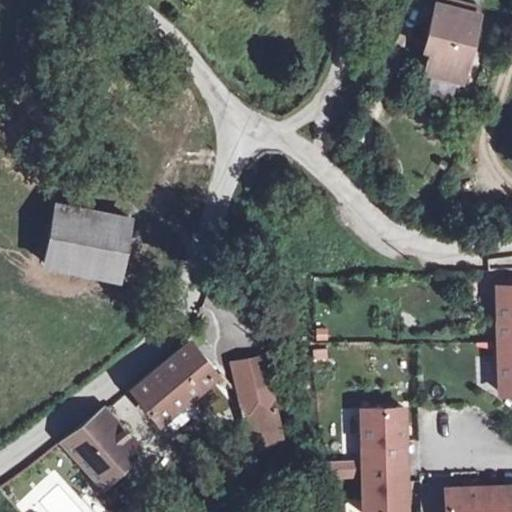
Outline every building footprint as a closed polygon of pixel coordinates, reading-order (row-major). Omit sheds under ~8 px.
[(461,81),(479,14),(436,3),(428,34),(434,36),(430,50),(425,71),(461,81)] [(430,50),(434,36),(428,34),(424,49),(430,50)] [(117,276),(129,217),(55,202),(43,262),(117,276)] [(511,276),(499,277),(499,285),(511,284),(511,276)] [(511,284),(499,285),(497,285),(499,341),(511,340),(511,284)] [(511,340),(499,341),(500,391),(511,391),(511,340)] [(157,418),(215,369),(189,341),(131,387),(157,418)] [(238,394),(272,388),(258,357),(231,362),(238,394)] [(279,423),(272,388),(238,394),(247,430),(279,423)] [(138,443),(103,406),(61,439),(98,480),(138,443)] [(403,407),(362,408),(362,459),(394,458),(394,441),(404,440),(403,407)] [(395,480),(394,458),(362,459),(362,474),(363,511),(405,511),(405,480),(395,480)] [(362,474),(362,459),(337,459),(337,474),(362,474)] [(445,487),(445,511),(501,511),(501,496),(479,496),(479,486),(445,487)] [(511,511),(511,495),(501,496),(501,511),(511,511)]
